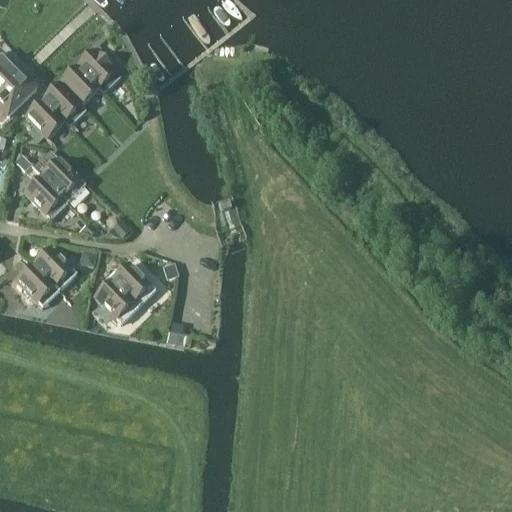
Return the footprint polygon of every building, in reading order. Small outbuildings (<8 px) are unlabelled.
[(116,76),(95,54),(78,71),(99,92),(104,97),(121,80),(116,76)] [(0,129),(2,132),(39,96),(0,56),(0,129)] [(82,109),(99,92),(78,71),(61,87),(82,109)] [(61,87),(43,104),(65,126),(82,109),(61,87)] [(45,140),(47,143),(65,126),(43,104),(26,121),(35,130),(29,137),(39,146),(45,140)] [(30,171),(20,161),(14,167),(23,177),(30,171)] [(85,190),(59,163),(42,180),(68,207),(85,190)] [(51,224),(68,207),(42,180),(25,197),(51,224)] [(104,242),(105,243),(122,244),(130,236),(120,226),(104,242)] [(93,240),(97,237),(88,227),(79,237),(93,240)] [(77,279),(51,252),(34,269),(60,295),(77,279)] [(93,274),(96,259),(81,257),(79,271),(93,274)] [(134,307),(151,290),(129,268),(95,302),(116,323),(123,330),(140,314),(134,307)] [(59,296),(60,295),(34,269),(17,286),(38,307),(55,291),(59,296)] [(178,281),(175,271),(165,274),(168,284),(178,281)]
